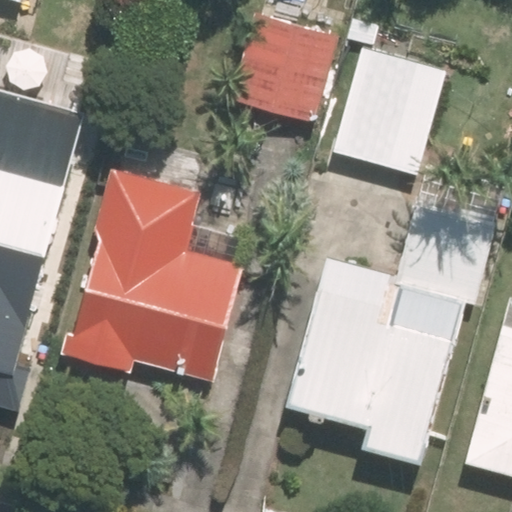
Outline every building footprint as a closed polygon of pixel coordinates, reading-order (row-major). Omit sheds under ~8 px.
[(257,6),(233,94),(325,120),(350,32),(257,6)] [(107,57),(0,27),(0,315),(33,324),(107,57)] [(365,41),(334,145),(420,171),(451,66),(365,41)] [(220,374),(243,285),(222,279),(227,257),(193,248),(208,189),(117,165),(68,351),(135,369),(139,353),(220,374)] [(431,459),(473,299),(483,302),(505,215),(420,193),(400,269),(331,251),(291,402),(374,424),(369,442),(431,459)] [(511,315),(473,459),(511,469),(511,315)]
